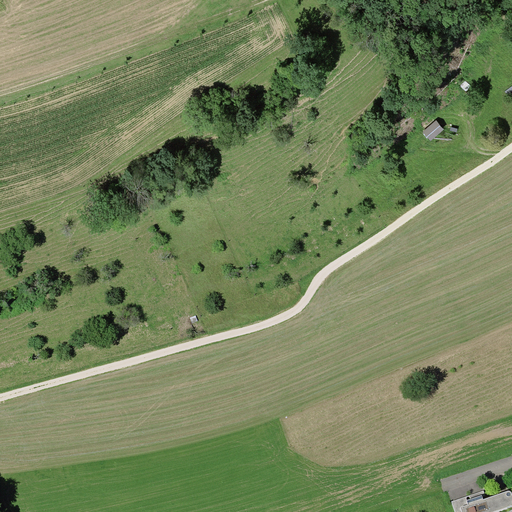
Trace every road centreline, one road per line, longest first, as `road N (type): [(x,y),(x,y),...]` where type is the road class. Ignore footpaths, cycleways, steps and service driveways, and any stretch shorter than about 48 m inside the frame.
road 1 (track): [(0,398),(279,321),(300,308),(331,267),(511,148)]
road 2 (track): [(0,94),(250,0)]
